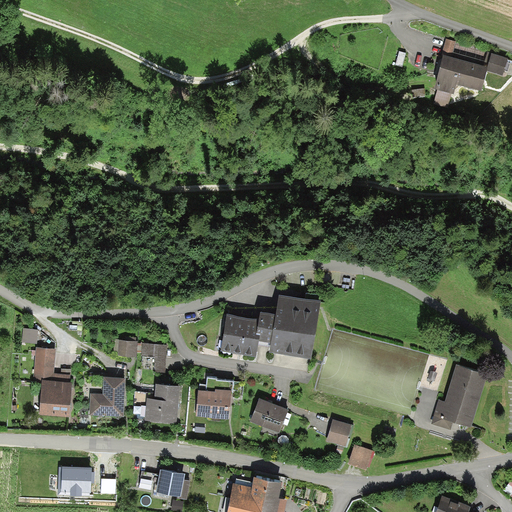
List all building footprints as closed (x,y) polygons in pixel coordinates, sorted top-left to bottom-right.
[(444,56),(434,89),(454,95),(457,85),(481,92),(487,72),(503,76),(508,59),(488,53),(486,59),(453,50),(455,43),(447,41),(443,55),(444,56)] [(279,295),(276,313),(271,343),(270,352),(311,359),(321,301),(279,295)] [(276,313),(261,310),(260,320),(257,334),(262,335),(261,341),(271,343),(276,313)] [(260,320),(227,313),(220,351),(257,358),(261,341),(262,335),(257,334),(260,320)] [(39,331),(23,330),(22,343),(38,344),(39,331)] [(138,342),(120,340),(118,355),(136,357),(138,342)] [(169,345),(143,343),(141,371),(167,373),(169,345)] [(56,348),(36,347),(34,380),(42,380),(54,374),(56,348)] [(487,373),(457,365),(446,402),(438,400),(431,425),(452,432),(455,423),(471,428),(487,373)] [(70,375),(54,374),(42,380),(39,416),(70,418),(73,383),(69,383),(70,375)] [(201,385),(200,389),(197,416),(229,420),(233,389),(234,381),(217,380),(217,377),(208,377),(207,385),(201,385)] [(125,378),(103,378),(103,395),(91,394),(90,415),(124,416),(125,378)] [(180,387),(156,385),(154,401),(146,400),(144,423),(177,426),(180,387)] [(260,400),(252,423),(279,433),(287,410),(260,400)] [(353,424),(334,419),(328,442),(347,447),(353,424)] [(355,446),(350,463),(368,469),(374,452),(355,446)] [(185,469),(160,464),(159,471),(157,483),(156,488),(177,492),(177,495),(188,497),(191,477),(184,476),(185,469)] [(91,467),(63,466),(63,477),(61,477),(60,491),(90,492),(91,474),(91,467)] [(157,483),(159,471),(143,468),(141,480),(157,483)] [(253,481),(233,477),(225,511),(284,511),(289,493),(280,491),(283,477),(255,471),(253,481)] [(465,511),(468,506),(440,495),(433,511),(465,511)] [(174,497),(173,509),(183,510),(184,498),(174,497)]
